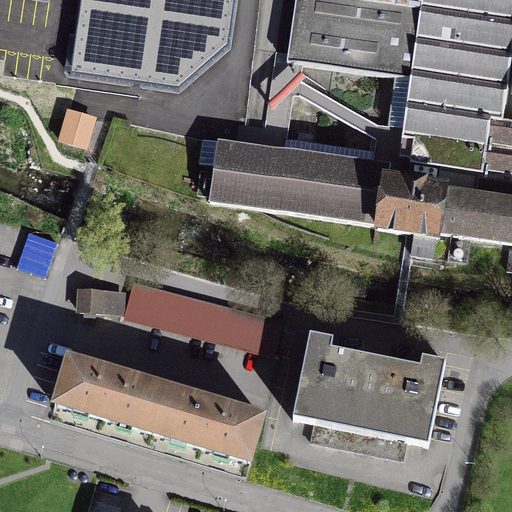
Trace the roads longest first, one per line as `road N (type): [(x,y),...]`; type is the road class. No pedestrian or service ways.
road 1 (residential): [(282,511),(0,429)]
road 2 (residential): [(511,365),(478,390),(448,511)]
